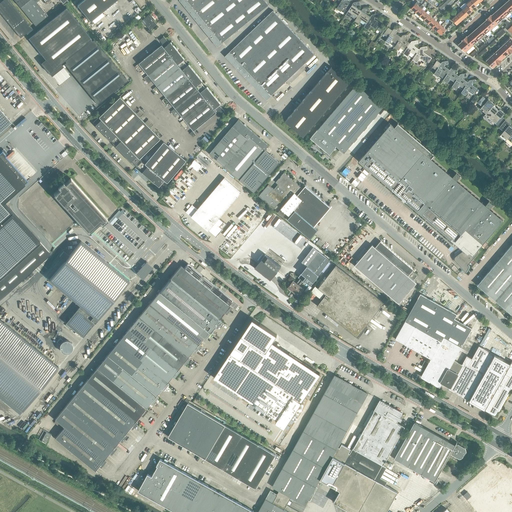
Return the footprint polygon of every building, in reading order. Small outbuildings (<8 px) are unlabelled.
[(0,11),(21,37),(32,28),(9,0),(2,0),(0,2),(0,11)] [(15,0),(35,25),(48,15),(37,1),(38,0),(15,0)] [(91,21),(115,0),(82,0),(77,5),(91,21)] [(217,46),(222,42),(269,5),(264,0),(179,0),(214,42),(217,46)] [(341,0),(337,8),(341,11),(344,7),(348,10),(346,14),(348,10),(352,4),(348,1),(347,0),(341,0)] [(452,0),(448,0),(439,8),(443,12),(454,2),(452,0)] [(471,9),(476,5),(471,0),(470,0),(467,3),(471,9)] [(348,10),(346,14),(350,17),(351,16),(356,19),(355,20),(362,10),(357,7),(356,5),(360,4),(360,1),(354,2),(352,4),(348,10)] [(416,2),(411,8),(416,13),(421,7),(420,6),(418,4),(419,3),(418,1),(416,3),(416,2)] [(473,10),(471,9),(467,3),(468,5),(463,9),(467,15),(473,10)] [(421,7),(416,13),(420,16),(425,11),(423,8),(424,6),(422,4),(420,6),(421,7)] [(504,5),(500,8),(506,16),(510,12),(504,5)] [(66,7),(28,38),(45,59),(41,63),(49,73),(61,63),(65,60),(66,62),(64,63),(98,104),(127,80),(94,39),(92,40),(91,39),(92,38),(66,7)] [(362,10),(355,20),(359,23),(360,22),(365,25),(364,26),(371,16),(366,13),(366,11),(369,10),(369,7),(363,8),(362,10)] [(500,8),(496,12),(502,19),(506,16),(500,8)] [(462,19),(467,15),(463,9),(457,14),(462,19)] [(273,10),(225,56),(267,99),(272,94),(271,92),(273,90),(274,92),(315,54),(273,10)] [(425,11),(420,16),(425,20),(430,14),(425,11)] [(496,12),(492,15),(498,22),(502,19),(496,12)] [(371,16),(364,26),(368,29),(371,25),(376,29),(380,22),(375,19),(375,17),(379,16),(378,13),(372,14),(371,16)] [(430,14),(425,20),(429,24),(434,18),(430,14)] [(457,24),(462,19),(457,14),(452,19),(457,24)] [(150,30),(156,24),(149,15),(142,20),(150,30)] [(483,23),(489,30),(490,31),(499,23),(498,22),(492,15),(491,15),(487,19),(483,23)] [(434,18),(429,24),(433,27),(438,22),(434,18)] [(438,22),(433,27),(438,31),(443,26),(438,22)] [(483,23),(479,26),(486,33),(489,30),(483,23)] [(443,26),(438,31),(442,34),(446,29),(443,26)] [(479,26),(475,30),(482,37),(486,33),(479,26)] [(401,37),(396,33),(396,31),(400,31),(399,27),(393,29),(392,30),(388,27),(384,34),(388,37),(385,40),(388,42),(390,43),(390,42),(392,40),(396,42),(397,43),(394,47),(395,47),(397,43),(397,42),(401,37)] [(475,30),(471,33),(478,40),(482,37),(475,30)] [(471,33),(467,37),(474,44),(478,40),(471,33)] [(410,43),(410,42),(406,40),(405,37),(409,37),(408,34),(402,35),(401,37),(397,42),(397,43),(395,47),(399,50),(400,48),(405,51),(404,53),(405,51),(410,43)] [(148,74),(178,50),(171,42),(169,43),(164,36),(159,39),(163,43),(135,66),(140,72),(144,68),(148,74)] [(459,44),(466,52),(474,45),(474,44),(467,37),(467,36),(462,40),(463,41),(459,44)] [(502,46),(509,53),(511,50),(511,39),(510,37),(502,45),(502,46)] [(419,49),(415,46),(414,44),(418,43),(418,42),(418,40),(412,41),(410,43),(405,51),(404,53),(408,56),(409,54),(414,58),(413,59),(415,55),(419,49)] [(415,55),(413,59),(417,62),(420,58),(424,61),(423,63),(426,66),(432,57),(424,52),(423,50),(427,49),(427,46),(421,47),(419,49),(415,55)] [(502,46),(499,49),(505,56),(509,53),(502,46)] [(497,50),(495,53),(501,60),(505,56),(499,49),(497,50)] [(157,85),(185,62),(183,60),(185,59),(178,50),(148,74),(144,77),(149,83),(153,80),(157,85)] [(494,52),(486,59),(493,67),(497,64),(498,64),(502,60),(501,60),(495,53),(494,52)] [(450,70),(445,66),(445,65),(449,64),(448,60),(442,62),(441,63),(437,60),(433,67),(437,70),(434,73),(439,76),(440,75),(445,78),(443,80),(446,76),(450,70)] [(166,96),(196,72),(189,64),(188,65),(185,62),(157,85),(153,88),(158,94),(162,91),(166,96)] [(296,108),(285,121),(304,137),(352,80),(350,78),(348,80),(332,67),(298,106),(296,108)] [(453,86),(455,82),(459,76),(454,73),(454,71),(458,70),(457,67),(451,68),(450,70),(446,76),(443,80),(448,82),(450,79),(455,82),(452,86),(453,86)] [(175,107),(203,85),(201,82),(203,81),(196,72),(166,96),(162,100),(167,106),(171,102),(175,107)] [(468,82),(463,79),(463,77),(467,76),(467,73),(461,74),(459,76),(455,82),(453,86),(457,89),(459,85),(464,88),(461,92),(462,92),(464,88),(468,82)] [(464,88),(462,92),(466,95),(469,91),(473,94),(478,88),(473,85),(472,83),(476,82),(476,79),(470,80),(468,82),(464,88)] [(344,153),(384,107),(357,84),(311,137),(330,154),(337,146),(344,153)] [(185,119),(214,95),(207,87),(206,88),(203,85),(175,107),(171,111),(176,117),(180,113),(185,119)] [(214,95),(185,119),(180,122),(185,128),(189,124),(194,130),(217,111),(221,116),(225,112),(220,105),(221,104),(214,95)] [(120,96),(94,121),(96,124),(95,125),(110,141),(112,139),(116,144),(115,145),(130,161),(132,160),(137,166),(143,171),(141,172),(158,186),(160,185),(162,187),(186,160),(175,150),(175,149),(171,143),(169,145),(163,141),(144,163),(141,160),(139,158),(144,153),(160,138),(156,134),(150,127),(145,122),(140,117),(135,112),(120,96)] [(483,96),(478,102),(482,106),(481,108),(486,113),(485,114),(486,114),(487,113),(493,105),(494,104),(489,99),(488,100),(483,96)] [(487,113),(486,114),(491,119),(496,123),(498,125),(504,118),(502,116),(505,113),(500,109),(499,110),(494,105),(495,104),(494,104),(493,105),(487,113)] [(0,133),(12,123),(0,108),(0,133)] [(233,126),(209,153),(225,167),(234,156),(254,132),(239,119),(233,126)] [(505,120),(499,127),(504,131),(501,134),(507,139),(511,133),(511,127),(509,125),(510,124),(505,120)] [(391,124),(359,160),(465,251),(464,252),(463,251),(456,256),(455,256),(455,257),(455,258),(455,259),(455,260),(462,268),(465,271),(466,271),(467,271),(467,270),(469,267),(469,266),(469,265),(467,264),(468,263),(469,264),(478,252),(478,249),(481,245),(498,224),(499,224),(503,219),(490,208),(494,204),(489,200),(486,204),(457,180),(461,176),(456,172),(453,176),(432,158),(435,154),(431,151),(427,148),(398,123),(395,127),(391,124)] [(234,156),(225,167),(239,179),(254,192),(270,174),(280,162),(265,149),(269,145),(254,132),(234,156)] [(0,277),(10,269),(40,242),(4,202),(4,201),(25,183),(28,180),(5,156),(6,155),(2,150),(0,152),(0,277)] [(269,185),(259,196),(274,209),(280,202),(284,205),(281,208),(278,212),(285,219),(289,214),(289,215),(294,209),(296,211),(288,219),(310,239),(318,230),(314,226),(331,207),(305,185),(303,188),(284,172),(280,176),(281,177),(280,178),(279,178),(276,182),(278,184),(274,189),(273,188),(269,185)] [(60,188),(54,193),(88,232),(100,222),(102,224),(108,219),(71,178),(65,183),(63,181),(58,186),(60,188)] [(192,204),(186,211),(214,235),(224,224),(218,218),(240,193),(223,179),(198,209),(192,204)] [(83,337),(129,280),(81,241),(80,241),(80,242),(69,255),(63,251),(59,256),(65,260),(49,279),(80,305),(66,323),(80,335),(81,336),(83,337)] [(414,269),(381,241),(376,247),(373,245),(355,265),(387,292),(399,303),(409,292),(417,283),(414,280),(418,276),(413,271),(414,269)] [(511,314),(511,243),(477,284),(486,292),(511,314)] [(310,285),(330,260),(319,251),(299,276),(301,278),(297,283),(294,280),(288,287),(295,292),(299,295),(304,288),(301,286),(304,281),(310,285)] [(258,263),(255,268),(270,280),(274,276),(281,266),(266,254),(258,263)] [(188,264),(184,268),(200,281),(203,277),(188,264)] [(149,268),(146,265),(140,273),(142,275),(149,268)] [(181,265),(170,278),(188,292),(219,318),(224,312),(226,313),(232,307),(228,304),(214,292),(209,288),(200,281),(184,268),(181,265)] [(357,336),(384,302),(372,292),(336,265),(318,288),(326,294),(318,305),(357,336)] [(203,277),(200,281),(209,288),(213,284),(203,277)] [(170,278),(160,291),(211,332),(209,331),(214,324),(216,326),(221,319),(219,318),(188,292),(170,278)] [(213,284),(209,288),(214,292),(228,304),(231,300),(222,292),(213,284)] [(158,292),(149,303),(198,343),(203,337),(205,339),(211,332),(160,291),(158,292)] [(420,293),(395,339),(401,342),(400,344),(403,346),(404,344),(414,349),(427,357),(430,358),(431,359),(429,363),(427,361),(425,366),(427,367),(426,368),(422,376),(439,386),(442,382),(444,384),(456,362),(454,360),(472,328),(454,319),(457,314),(420,293)] [(149,303),(139,316),(154,329),(157,331),(190,358),(188,356),(193,350),(195,352),(198,354),(203,348),(198,343),(149,303)] [(139,316),(128,329),(144,342),(149,335),(154,329),(139,316)] [(0,391),(23,410),(51,375),(53,377),(57,371),(56,370),(58,367),(0,318),(0,391)] [(253,319),(214,377),(241,395),(277,419),(276,422),(285,428),(302,401),(320,375),(315,372),(316,370),(289,353),(288,354),(283,363),(266,351),(272,343),(273,341),(277,335),(260,324),(253,319)] [(128,329),(123,335),(139,348),(133,355),(139,359),(149,346),(144,342),(128,329)] [(149,335),(144,342),(149,346),(179,371),(177,369),(183,363),(185,365),(190,358),(157,331),(154,329),(149,335)] [(123,335),(118,342),(133,355),(139,348),(123,335)] [(118,342),(107,355),(123,368),(131,374),(141,361),(139,359),(133,355),(118,342)] [(456,362),(444,384),(450,387),(448,389),(495,415),(511,385),(511,361),(511,363),(481,347),(479,345),(472,358),(467,355),(463,362),(462,365),(456,362)] [(149,346),(139,359),(141,361),(169,384),(167,382),(172,375),(174,377),(179,371),(149,346)] [(107,355),(102,361),(118,374),(123,368),(107,355)] [(102,361),(97,367),(113,380),(118,374),(102,361)] [(141,361),(131,374),(158,396),(159,396),(157,395),(161,388),(164,390),(164,389),(167,390),(168,384),(169,384),(141,361)] [(97,367),(86,380),(135,420),(137,422),(138,422),(136,420),(141,414),(143,416),(148,409),(113,380),(97,367)] [(118,374),(113,380),(148,409),(146,407),(151,401),(153,403),(158,396),(131,374),(123,368),(118,374)] [(335,375),(273,486),(279,490),(278,492),(290,498),(291,497),(306,505),(320,479),(333,456),(338,447),(368,393),(335,375)] [(86,380),(76,393),(125,433),(130,426),(132,428),(137,422),(135,420),(86,380)] [(76,393),(66,406),(115,446),(120,439),(122,441),(127,434),(125,433),(76,393)] [(333,456),(320,479),(329,483),(332,485),(341,490),(334,502),(352,511),(386,511),(398,492),(385,485),(387,481),(381,477),(387,466),(384,465),(405,426),(397,422),(398,419),(401,421),(403,418),(400,416),(401,417),(402,415),(401,414),(402,412),(401,411),(380,400),(354,448),(350,453),(349,453),(351,449),(349,448),(342,444),(340,447),(338,447),(333,456)] [(185,407),(168,435),(181,443),(201,410),(188,402),(187,404),(185,407)] [(56,420),(54,422),(57,425),(59,422),(64,426),(106,460),(104,458),(109,452),(111,454),(117,447),(115,446),(66,406),(55,419),(56,420)] [(201,410),(181,443),(194,450),(213,417),(201,410)] [(213,417),(194,450),(206,458),(226,424),(213,417)] [(456,444),(415,421),(394,458),(435,481),(451,453),(460,458),(463,457),(467,450),(466,447),(459,443),(456,444)] [(226,424),(206,458),(223,468),(242,434),(226,424)] [(64,426),(55,437),(95,470),(99,465),(101,467),(106,460),(64,426)] [(45,443),(51,434),(50,433),(46,431),(41,440),(45,443)] [(242,434),(223,468),(240,478),(259,444),(256,442),(242,434)] [(259,444),(240,478),(256,487),(276,454),(259,444)] [(168,507),(187,473),(170,464),(165,461),(160,458),(157,465),(158,465),(152,475),(148,473),(138,490),(168,507)] [(511,511),(511,480),(506,477),(501,481),(492,470),(463,495),(478,511),(511,511)] [(177,511),(186,511),(204,482),(187,473),(168,507),(177,511)] [(209,511),(221,492),(204,482),(186,511),(209,511)] [(261,508),(258,511),(290,511),(284,509),(290,498),(278,492),(277,494),(270,490),(261,508)] [(230,511),(237,501),(221,492),(209,511),(230,511)] [(237,501),(230,511),(253,511),(254,511),(237,501)]
